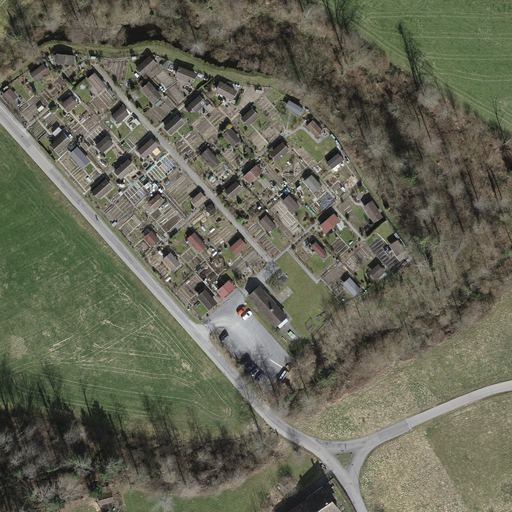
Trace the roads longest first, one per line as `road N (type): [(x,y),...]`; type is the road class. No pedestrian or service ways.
road 1 (unclassified): [(0,114),(272,420),(314,445)]
road 2 (unclassified): [(375,439),(511,386)]
